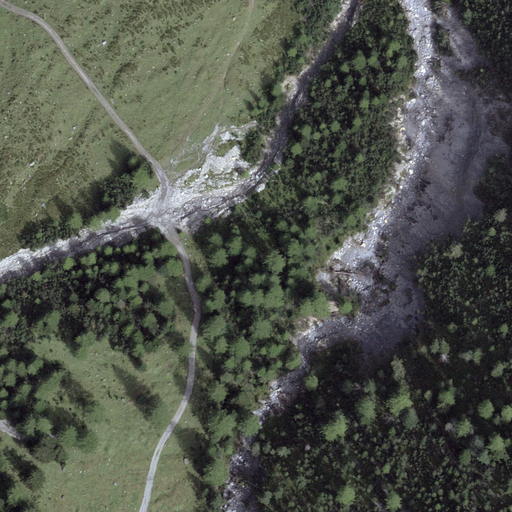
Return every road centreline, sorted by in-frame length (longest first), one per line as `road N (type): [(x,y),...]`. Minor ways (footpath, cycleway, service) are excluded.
road 1 (track): [(166,191),(168,227),(197,312),(189,386),(157,450),(142,511)]
road 2 (track): [(0,5),(35,18),(71,55),(160,167),(166,191)]
